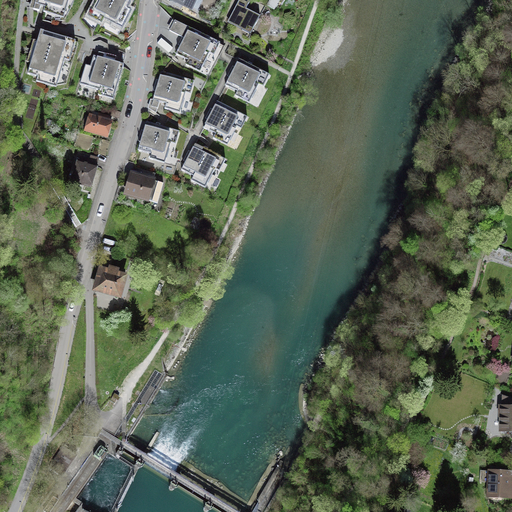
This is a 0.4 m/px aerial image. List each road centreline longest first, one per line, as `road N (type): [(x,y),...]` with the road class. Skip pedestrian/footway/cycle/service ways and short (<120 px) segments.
road 1 (residential): [(150,0),(139,85),(84,267)]
road 2 (residential): [(84,267),(13,511)]
